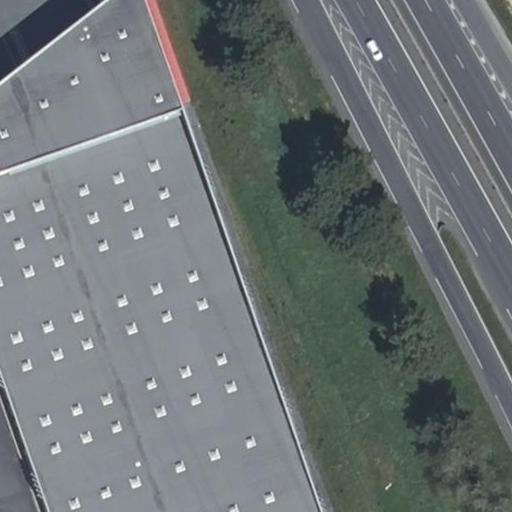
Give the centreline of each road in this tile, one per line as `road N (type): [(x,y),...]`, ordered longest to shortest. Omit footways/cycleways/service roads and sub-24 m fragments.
road 1 (motorway): [(309,0),(511,395)]
road 2 (motorway): [(355,0),(511,274)]
road 3 (motorway): [(511,155),(423,0)]
